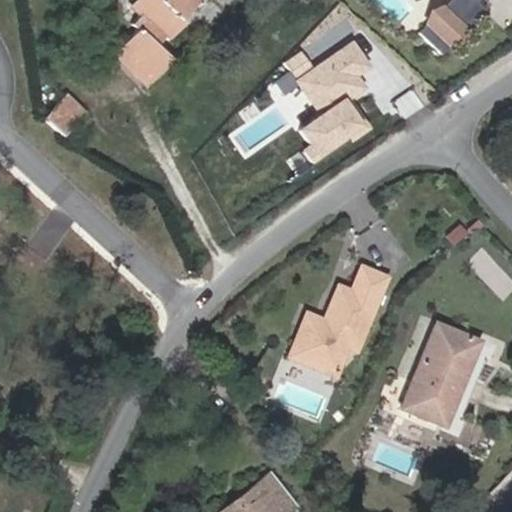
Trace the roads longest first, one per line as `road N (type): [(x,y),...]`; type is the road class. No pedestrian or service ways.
road 1 (residential): [(194,313),(318,213),(436,133)]
road 2 (residential): [(194,313),(0,142)]
road 3 (residential): [(87,511),(139,400),(194,313)]
